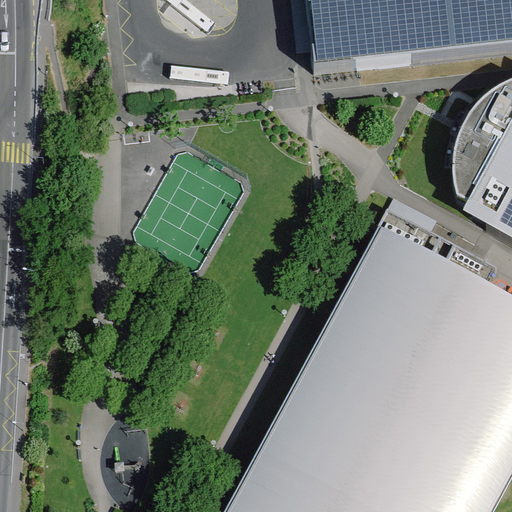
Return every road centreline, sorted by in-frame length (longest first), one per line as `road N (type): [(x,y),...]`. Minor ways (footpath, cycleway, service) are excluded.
road 1 (unclassified): [(135,0),(143,32),(175,53),(247,41),(259,26),(262,0)]
road 2 (secondary): [(11,231),(0,407)]
